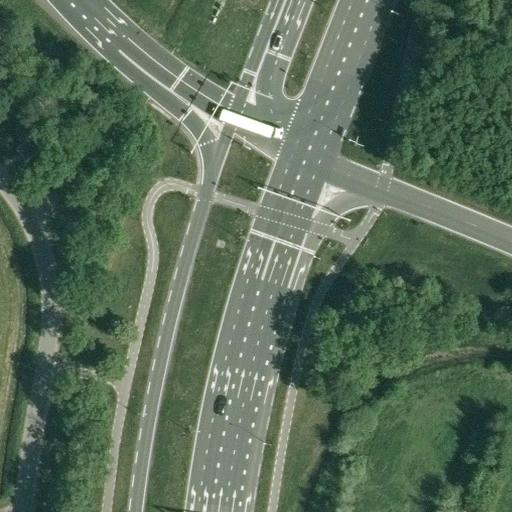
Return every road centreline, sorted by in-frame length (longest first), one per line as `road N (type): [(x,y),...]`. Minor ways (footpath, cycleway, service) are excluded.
road 1 (secondary): [(232,123),(160,361),(135,511)]
road 2 (secondary): [(226,511),(270,302),(320,164)]
road 3 (unclassified): [(22,511),(51,295),(31,224),(0,178)]
road 4 (motorway): [(320,164),(511,245)]
road 5 (motorway): [(76,0),(175,87),(232,123)]
road 6 (primary): [(320,164),(382,0)]
road 7 (primary): [(278,0),(232,123)]
